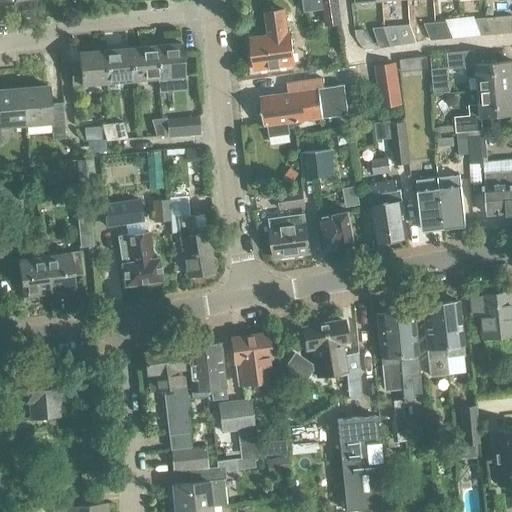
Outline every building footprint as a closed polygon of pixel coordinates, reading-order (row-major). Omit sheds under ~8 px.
[(0,0),(0,1),(13,0),(20,0),(21,12),(50,10),(49,0),(0,0)] [(309,0),(311,10),(324,8),(326,26),(342,24),(338,0),(309,0)] [(265,14),(269,36),(251,39),(253,56),(250,56),(252,68),(255,68),(256,72),(295,66),(290,33),(288,34),(285,11),(265,14)] [(511,17),(486,20),(493,36),(511,34),(511,17)] [(493,36),(486,20),(476,21),(482,37),(493,36)] [(447,23),(435,24),(442,41),(453,40),(447,23)] [(442,41),(435,24),(425,25),(431,42),(442,41)] [(395,28),(384,29),(391,48),(402,47),(395,28)] [(391,48),(384,29),(373,30),(380,50),(391,48)] [(181,45),(155,47),(158,79),(184,77),(181,45)] [(133,82),(158,79),(155,47),(130,49),(133,82)] [(104,51),(107,84),(133,82),(130,49),(104,51)] [(73,87),(107,84),(104,51),(79,53),(80,65),(71,66),(73,87)] [(478,78),(479,92),(511,89),(511,62),(496,64),(496,62),(486,63),(486,65),(476,66),(475,52),(448,54),(449,70),(466,69),(467,79),(478,78)] [(416,60),(417,71),(429,70),(428,58),(416,60)] [(396,62),(374,65),(380,108),(402,105),(396,62)] [(290,136),(289,124),(349,116),(345,86),(326,89),(324,80),(287,85),(288,94),(260,98),(264,128),(268,127),(270,138),(290,136)] [(48,88),(22,90),(25,126),(51,124),(52,141),(65,140),(63,111),(50,113),(48,88)] [(511,89),(479,92),(480,106),(469,107),(470,117),(455,118),(456,134),(482,132),(481,118),(491,117),(491,119),(501,118),(501,116),(511,115),(511,89)] [(0,128),(25,126),(22,90),(0,91),(0,145),(1,145),(0,128)] [(162,120),(167,137),(189,135),(187,118),(162,120)] [(167,137),(162,120),(151,121),(156,138),(167,137)] [(112,124),(116,142),(128,141),(123,123),(112,124)] [(116,142),(112,124),(101,125),(106,143),(116,142)] [(391,126),(395,166),(410,164),(405,125),(391,126)] [(84,129),(85,142),(102,141),(101,127),(84,129)] [(481,136),(468,137),(472,165),(484,165),(481,136)] [(332,151),(302,154),(305,179),(335,176),(332,151)] [(388,160),(380,161),(382,174),(390,173),(388,160)] [(92,161),(78,162),(80,187),(94,186),(92,161)] [(373,175),(382,174),(380,161),(371,163),(373,175)] [(505,173),(485,174),(486,186),(486,187),(488,216),(508,215),(508,216),(511,215),(511,161),(504,162),(505,173)] [(288,189),(299,174),(291,168),(280,184),(288,189)] [(421,171),(422,181),(417,181),(423,232),(445,229),(439,179),(438,169),(421,171)] [(461,176),(439,179),(445,229),(466,227),(461,176)] [(396,182),(383,184),(392,240),(408,238),(403,202),(402,202),(400,192),(398,192),(396,182)] [(392,240),(383,184),(371,186),(372,196),(369,197),(371,207),(370,207),(376,243),(392,240)] [(303,192),(279,196),(282,211),(305,207),(303,192)] [(203,230),(196,231),(194,218),(186,220),(184,198),(169,200),(172,234),(180,232),(188,278),(214,273),(214,271),(217,268),(215,259),(211,258),(207,234),(204,234),(203,230)] [(123,224),(143,221),(140,199),(104,205),(107,227),(123,224)] [(165,199),(153,201),(155,222),(167,220),(165,199)] [(349,213),(317,218),(324,252),(355,246),(349,213)] [(90,215),(77,216),(80,248),(93,246),(90,215)] [(305,215),(269,220),(275,259),(311,254),(305,215)] [(153,260),(149,234),(120,238),(124,264),(121,265),(125,287),(147,284),(147,286),(158,285),(158,282),(162,282),(158,259),(153,260)] [(48,294),(43,257),(42,246),(27,248),(23,254),(23,260),(7,262),(10,285),(20,284),(22,298),(24,297),(24,302),(38,300),(37,296),(48,294)] [(79,252),(43,257),(48,294),(61,292),(62,296),(73,295),(73,291),(74,290),(73,277),(82,275),(79,252)] [(478,313),(481,340),(511,336),(511,309),(510,292),(476,296),(476,297),(468,298),(470,314),(478,313)] [(459,303),(440,306),(446,359),(464,357),(463,346),(459,303)] [(448,376),(446,359),(440,306),(421,308),(426,350),(427,350),(428,361),(430,378),(439,377),(442,377),(448,376)] [(413,312),(394,314),(401,380),(402,391),(403,404),(414,403),(413,399),(413,396),(421,396),(418,366),(416,354),(417,354),(413,312)] [(381,358),(382,370),(384,392),(402,391),(401,380),(394,314),(376,316),(380,358),(381,358)] [(343,322),(303,330),(306,350),(310,349),(316,378),(346,372),(341,343),(346,343),(343,322)] [(267,335),(231,341),(235,363),(237,363),(240,386),(271,382),(268,358),(271,358),(267,335)] [(220,344),(203,346),(209,396),(211,395),(212,401),(226,399),(220,344)] [(197,397),(209,396),(203,346),(186,348),(191,392),(197,392),(197,397)] [(181,349),(144,354),(147,375),(153,374),(155,392),(164,391),(170,436),(172,451),(190,449),(189,434),(187,400),(183,370),(181,349)] [(281,375),(301,390),(313,374),(311,367),(296,355),(281,375)] [(60,375),(23,379),(26,405),(29,404),(31,420),(61,417),(60,401),(63,401),(60,375)] [(437,394),(427,394),(429,416),(439,415),(437,394)] [(250,402),(236,404),(238,432),(241,459),(288,454),(286,441),(255,444),(253,430),(250,402)] [(402,403),(392,404),(395,429),(404,428),(402,403)] [(238,432),(236,404),(219,406),(222,434),(238,432)] [(479,444),(476,406),(460,408),(463,446),(479,444)] [(375,416),(337,420),(345,511),(350,511),(370,510),(369,511),(388,511),(381,438),(377,438),(375,416)] [(511,430),(493,433),(496,467),(492,467),(494,483),(498,482),(498,486),(511,484),(511,430)] [(172,452),(170,452),(173,473),(193,471),(190,450),(172,452)] [(288,455),(266,461),(270,477),(276,475),(277,477),(290,472),(288,455)] [(175,511),(176,511),(211,509),(226,507),(223,481),(225,480),(225,472),(248,470),(247,459),(240,460),(217,462),(217,469),(196,471),(197,484),(173,486),(173,489),(167,489),(169,503),(174,503),(175,511)]
